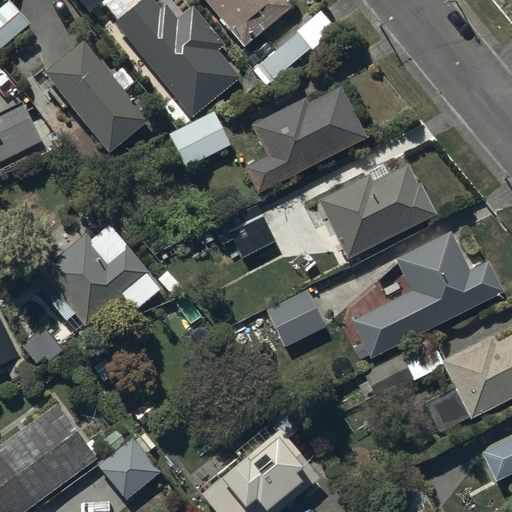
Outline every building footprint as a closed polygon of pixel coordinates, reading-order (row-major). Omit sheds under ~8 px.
[(75,0),(74,2),(91,22),(115,0),(75,0)] [(136,0),(131,0),(105,21),(114,33),(144,9),(136,0)] [(190,0),(193,4),(197,0),(242,54),(290,13),(285,7),(292,2),(290,0),(190,0)] [(0,54),(28,30),(7,6),(0,12),(0,54)] [(79,52),(40,86),(107,162),(146,128),(79,52)] [(246,160),(259,187),(370,131),(348,89),(306,111),(303,104),(274,118),(270,111),(252,120),(267,149),(246,160)] [(0,168),(40,149),(20,110),(0,119),(0,168)] [(212,117),(168,140),(186,173),(229,150),(212,117)] [(370,168),(318,195),(348,254),(437,208),(422,178),(420,179),(409,157),(374,175),(370,168)] [(275,237),(258,201),(224,217),(242,253),(275,237)] [(412,284),(352,314),(371,354),(505,285),(489,253),(470,263),(451,225),(396,253),(412,284)] [(88,228),(40,265),(60,292),(53,298),(67,316),(77,309),(85,320),(150,270),(126,238),(123,241),(112,227),(97,239),(88,228)] [(306,284),(266,304),(285,342),(325,322),(306,284)] [(38,357),(54,345),(38,325),(22,338),(38,357)] [(455,377),(424,393),(440,424),(472,408),(474,412),(511,393),(511,327),(498,334),(494,328),(443,353),(455,377)] [(366,396),(376,390),(379,394),(415,375),(401,349),(365,369),(369,376),(358,382),(366,396)] [(0,511),(14,511),(90,458),(49,402),(0,439),(0,511)] [(225,467),(202,486),(222,511),(272,511),(320,472),(279,422),(272,428),(266,421),(231,449),(235,454),(222,465),(225,467)] [(511,431),(482,446),(497,476),(511,468),(511,431)] [(132,432),(98,459),(126,495),(161,467),(132,432)] [(431,511),(436,510),(411,457),(374,474),(391,511),(431,511)]
